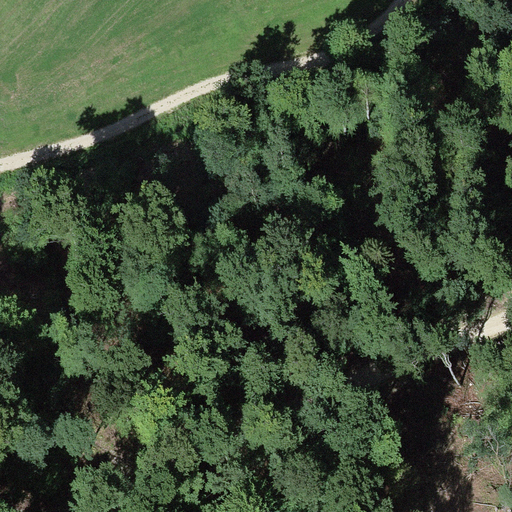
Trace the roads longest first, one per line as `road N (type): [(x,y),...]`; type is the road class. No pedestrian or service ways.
road 1 (track): [(119,511),(175,467),(511,316)]
road 2 (track): [(403,0),(318,46),(0,147)]
